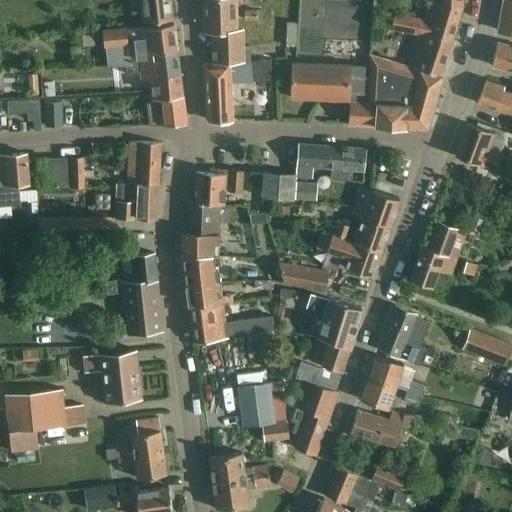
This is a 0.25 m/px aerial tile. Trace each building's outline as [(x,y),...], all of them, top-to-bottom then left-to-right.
[(172,18),(170,0),(140,0),(143,22),(172,18)] [(235,0),(202,0),(204,31),(211,30),(212,62),(230,61),(239,61),(251,59),(250,45),(243,45),(243,30),(237,30),(235,0)] [(386,28),(415,35),(418,31),(451,41),(462,6),(461,0),(427,0),(427,4),(420,19),(373,12),(372,26),(386,28)] [(511,0),(501,0),(498,30),(511,31),(511,0)] [(257,19),(257,11),(245,12),(245,19),(257,19)] [(177,49),(174,23),(104,30),(106,45),(108,44),(109,56),(107,57),(108,66),(127,65),(127,67),(132,66),(131,62),(153,60),(152,53),(177,49)] [(372,26),(371,41),(381,41),(382,32),(386,33),(386,28),(372,26)] [(442,73),(451,41),(418,31),(415,35),(407,64),(442,73)] [(511,46),(495,42),(492,65),(511,69),(511,46)] [(180,72),(177,49),(152,53),(153,60),(131,62),(132,66),(127,67),(127,74),(140,73),(142,85),(150,85),(150,84),(160,83),(159,75),(180,72)] [(427,125),(442,73),(407,64),(369,54),(366,101),(372,102),(371,124),(427,125)] [(232,119),(231,82),(252,81),(251,59),(239,61),(230,61),(212,62),(205,63),(207,120),(232,119)] [(292,62),(291,97),(351,99),(350,102),(358,101),(359,65),(292,62)] [(183,96),(180,72),(159,75),(160,83),(150,84),(150,85),(152,99),(183,96)] [(38,75),(29,75),(30,95),(39,94),(38,75)] [(485,78),(476,101),(511,112),(511,90),(503,88),(504,84),(485,78)] [(54,82),(45,83),(47,96),(56,95),(54,82)] [(186,123),(183,96),(152,99),(152,101),(146,102),(149,125),(186,123)] [(7,101),(8,113),(28,112),(29,120),(40,119),(38,99),(7,101)] [(45,101),(46,126),(62,125),(61,100),(45,101)] [(372,102),(366,101),(366,102),(358,101),(350,102),(350,123),(371,124),(372,102)] [(494,132),(467,123),(456,154),(492,167),(498,152),(489,149),(494,132)] [(30,138),(30,147),(51,147),(51,138),(30,138)] [(158,183),(161,142),(142,141),(129,142),(127,182),(158,183)] [(365,168),(366,148),(300,143),(298,174),(314,175),(315,164),(332,165),(332,176),(347,177),(348,167),(365,168)] [(29,182),(26,153),(0,155),(0,203),(19,202),(18,183),(29,182)] [(38,188),(84,186),(83,156),(36,157),(38,188)] [(241,191),(243,170),(209,167),(209,171),(195,170),(193,199),(235,205),(236,205),(236,198),(227,197),(227,200),(224,200),(224,190),(241,191)] [(296,175),(296,173),(263,171),(261,196),(294,198),(296,175)] [(156,219),(158,183),(127,182),(116,182),(115,217),(156,219)] [(399,200),(397,199),(372,190),(361,188),(353,213),(362,217),(359,228),(338,220),(334,233),(381,251),(399,200)] [(227,224),(235,205),(193,199),(188,199),(186,232),(182,231),(182,254),(220,256),(219,254),(213,255),(214,244),(219,244),(219,232),(218,232),(219,223),(227,224)] [(53,206),(52,220),(71,221),(72,208),(53,206)] [(266,213),(251,216),(253,226),(268,223),(266,213)] [(455,258),(447,255),(458,228),(438,220),(428,246),(422,244),(409,277),(431,286),(438,268),(450,272),(455,258)] [(373,275),(381,251),(334,233),(333,235),(322,231),(316,247),(348,258),(345,266),(373,275)] [(162,330),(154,252),(122,255),(125,281),(112,283),(113,291),(123,290),(128,333),(162,330)] [(221,264),(220,256),(182,254),(182,255),(186,286),(220,283),(219,281),(217,265),(221,264)] [(478,263),(467,260),(464,271),(475,275),(478,263)] [(282,274),(278,261),(268,263),(271,277),(282,274)] [(325,291),(329,271),(278,261),(282,274),(284,283),(325,291)] [(221,295),(220,283),(186,286),(188,304),(232,299),(231,294),(221,295)] [(350,346),(362,308),(328,298),(310,293),(306,307),(312,309),(314,304),(325,308),(316,336),(350,346)] [(232,299),(188,304),(193,341),(227,337),(227,335),(238,334),(246,332),(250,332),(274,328),(287,327),(285,313),(225,322),(222,301),(232,299)] [(416,312),(395,304),(378,347),(418,363),(425,347),(420,345),(429,321),(415,315),(416,312)] [(274,328),(250,332),(253,361),(278,358),(274,328)] [(504,363),(511,344),(511,343),(471,328),(463,348),(504,363)] [(246,332),(238,334),(239,344),(247,342),(246,332)] [(342,371),(350,346),(316,336),(318,337),(310,360),(321,363),(321,364),(342,371)] [(102,369),(105,402),(142,398),(136,349),(84,355),(86,371),(102,369)] [(376,354),(369,375),(396,385),(407,389),(410,380),(414,367),(403,364),(376,354)] [(301,361),(295,376),(305,380),(335,390),(341,375),(301,361)] [(369,375),(361,398),(388,408),(396,385),(369,375)] [(338,390),(335,390),(305,380),(291,421),(295,422),(292,431),(299,434),(295,447),(315,454),(338,390)] [(410,380),(407,389),(421,394),(424,384),(410,380)] [(281,381),(237,387),(243,430),(263,427),(265,440),(289,436),(281,381)] [(62,388),(5,394),(9,430),(57,425),(83,422),(81,406),(64,408),(62,388)] [(407,389),(403,399),(417,404),(421,394),(407,389)] [(390,417),(357,409),(351,433),(394,445),(402,427),(422,426),(421,414),(404,415),(392,411),(390,417)] [(106,448),(107,458),(142,454),(164,452),(161,429),(160,429),(158,416),(136,420),(137,432),(131,433),(133,448),(128,449),(128,445),(106,448)] [(427,419),(425,428),(456,434),(458,425),(427,419)] [(57,425),(9,430),(11,450),(19,449),(38,447),(37,439),(58,437),(57,425)] [(167,473),(164,452),(142,454),(107,458),(108,459),(117,457),(119,467),(135,465),(137,477),(167,473)] [(242,452),(209,456),(212,482),(268,474),(269,474),(267,464),(244,467),(242,452)] [(338,464),(325,492),(364,510),(368,499),(373,501),(380,483),(338,464)] [(402,477),(378,466),(373,477),(397,487),(402,477)] [(292,491),(299,477),(283,469),(276,483),(292,491)] [(270,484),(269,474),(268,474),(212,482),(216,508),(249,503),(247,488),(270,484)] [(114,484),(85,488),(87,508),(117,505),(115,493),(114,484)] [(117,505),(137,502),(138,511),(171,511),(168,486),(115,493),(117,505)] [(396,489),(391,502),(403,506),(408,494),(396,489)] [(324,497),(316,511),(356,511),(353,510),(352,511),(324,497)]
